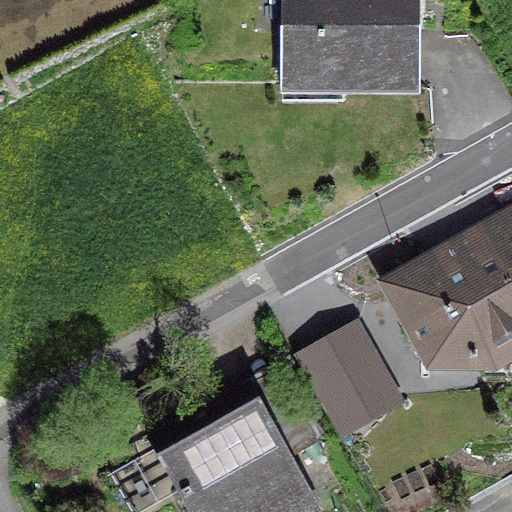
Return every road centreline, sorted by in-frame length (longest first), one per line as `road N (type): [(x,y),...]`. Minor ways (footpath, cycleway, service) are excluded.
road 1 (residential): [(0,429),(511,145)]
road 2 (residential): [(0,509),(511,511)]
